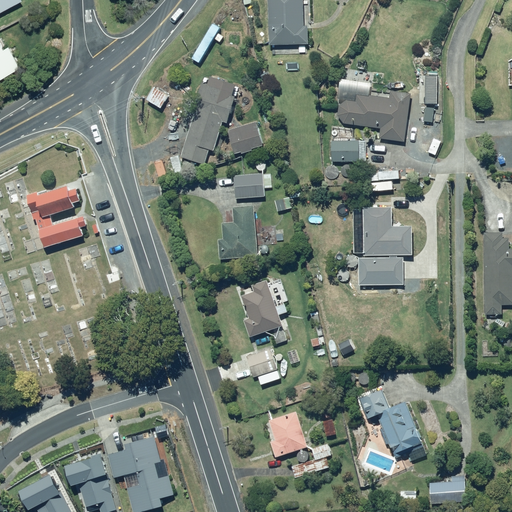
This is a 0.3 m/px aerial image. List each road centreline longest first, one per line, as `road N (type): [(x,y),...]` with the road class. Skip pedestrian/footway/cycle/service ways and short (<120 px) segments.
road 1 (tertiary): [(85,86),(186,380)]
road 2 (residential): [(186,380),(74,415),(0,459)]
road 3 (tertiary): [(186,380),(228,511)]
